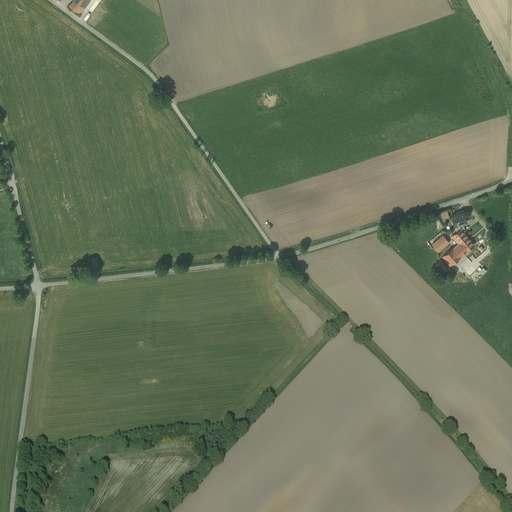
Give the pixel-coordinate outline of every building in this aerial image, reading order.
[(74,0),(71,4),(83,12),(91,0),(74,0)] [(442,219),(449,217),(447,209),(440,211),(442,219)] [(464,211),(452,214),(455,224),(457,231),(461,228),(463,231),(465,230),(463,222),(467,221),(464,211)] [(463,231),(461,228),(457,231),(452,236),(458,243),(454,248),(461,256),(474,244),(463,231)] [(444,235),(432,244),(434,246),(438,251),(449,241),(444,235)] [(453,247),(443,257),(450,265),(461,256),(454,248),(453,247)] [(445,269),(438,262),(434,265),(441,273),(445,269)]
